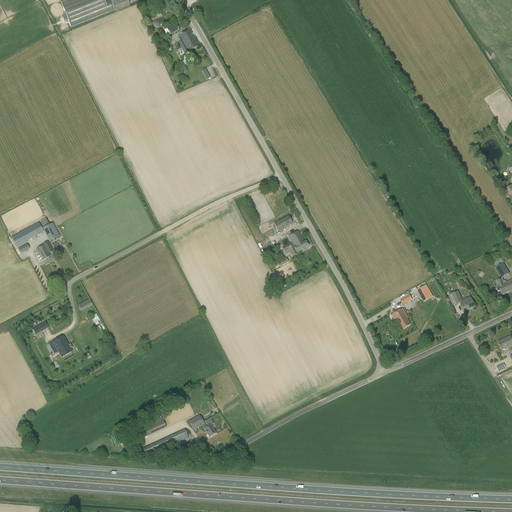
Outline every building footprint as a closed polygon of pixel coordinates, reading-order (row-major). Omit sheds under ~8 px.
[(104,2),(103,0),(64,0),(60,2),(67,19),(70,28),(114,10),(114,8),(129,2),(127,0),(109,0),(104,2)] [(178,29),(175,24),(167,28),(170,36),(180,31),(178,29)] [(187,43),(186,41),(194,38),(192,35),(192,34),(190,30),(179,35),(182,39),(178,41),(181,47),(185,45),(187,43)] [(187,51),(198,46),(197,46),(194,38),(186,41),(187,43),(185,45),(181,47),(184,53),(188,52),(187,51)] [(288,217),(274,224),(278,232),(293,224),(288,217)] [(43,228),(49,225),(46,219),(45,219),(40,222),(43,228)] [(39,223),(11,238),(17,247),(26,243),(44,232),(42,229),(39,223)] [(60,238),(52,224),(43,229),(50,243),(52,242),(60,238)] [(298,232),(288,237),(292,243),(282,248),(285,254),(289,251),(292,257),(297,255),(296,254),(308,247),(305,241),(304,242),(298,232)] [(43,246),(37,250),(39,255),(43,261),(50,257),(48,254),(53,252),(51,248),(48,242),(43,245),(43,246)] [(30,249),(27,244),(18,249),(21,254),(30,249)] [(502,257),(493,263),(496,267),(495,268),(502,279),(509,274),(503,263),(505,262),(502,257)] [(277,263),(279,267),(288,263),(286,258),(277,263)] [(497,291),(499,292),(500,291),(502,295),(511,291),(511,280),(506,283),(505,281),(503,282),(502,279),(496,281),(499,287),(497,287),(496,289),(497,291)] [(433,297),(426,285),(417,291),(424,303),(433,297)] [(471,299),(470,297),(462,301),(458,291),(449,295),(453,306),(460,303),(464,312),(475,307),(472,299),(471,299)] [(412,300),(409,295),(400,300),(403,305),(412,300)] [(92,305),(89,299),(79,305),(81,311),(92,305)] [(408,318),(403,309),(393,315),(392,316),(398,327),(399,327),(401,330),(410,325),(407,319),(408,318)] [(63,337),(53,343),(55,346),(46,351),(49,357),(56,352),(60,359),(61,358),(72,352),(70,349),(72,348),(70,344),(68,345),(63,337)] [(511,345),(511,339),(511,337),(498,343),(502,351),(503,350),(508,347),(511,345)] [(503,364),(496,367),(498,372),(506,369),(505,368),(503,364)] [(155,406),(163,401),(161,397),(153,401),(155,406)] [(194,430),(202,425),(204,429),(209,437),(215,433),(211,426),(213,424),(210,418),(206,421),(205,420),(202,422),(199,416),(196,418),(189,422),(192,426),(194,430)] [(162,417),(135,429),(141,440),(166,428),(162,417)] [(145,448),(141,449),(146,458),(188,438),(185,430),(145,448)]
